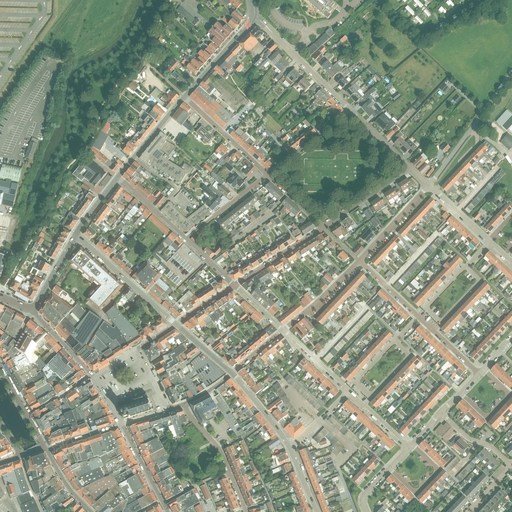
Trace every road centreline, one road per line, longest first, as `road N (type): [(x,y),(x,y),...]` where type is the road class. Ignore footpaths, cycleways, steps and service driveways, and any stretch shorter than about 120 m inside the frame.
road 1 (residential): [(349,110),(254,14)]
road 2 (secondary): [(175,323),(75,236)]
road 3 (residential): [(465,266),(427,310),(442,320),(476,277)]
road 4 (residential): [(395,340),(357,383),(371,394),(406,358)]
